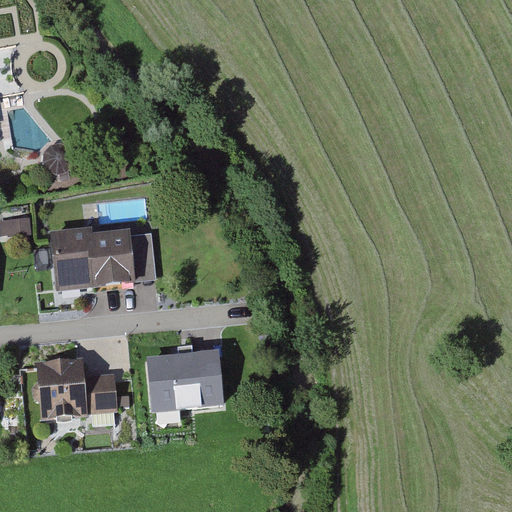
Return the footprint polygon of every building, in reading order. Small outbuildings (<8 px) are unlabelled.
[(63,178),(68,175),(72,172),(74,167),(75,162),(74,157),(71,152),(66,149),(61,147),(56,147),(52,149),(48,152),(45,156),(44,161),(44,166),(46,171),(49,175),(53,177),(58,178),(63,178)] [(103,219),(148,216),(147,200),(102,203),(103,219)] [(3,214),(3,228),(32,226),(32,213),(3,214)] [(94,232),(51,237),(57,296),(92,292),(93,294),(136,289),(136,285),(156,283),(152,237),(132,239),(131,236),(95,240),(94,232)] [(218,358),(149,365),(154,425),(187,422),(186,414),(224,411),(218,358)] [(84,363),(37,368),(41,425),(89,421),(89,418),(120,416),(119,411),(130,410),(128,386),(116,387),(116,378),(85,380),(84,363)]
